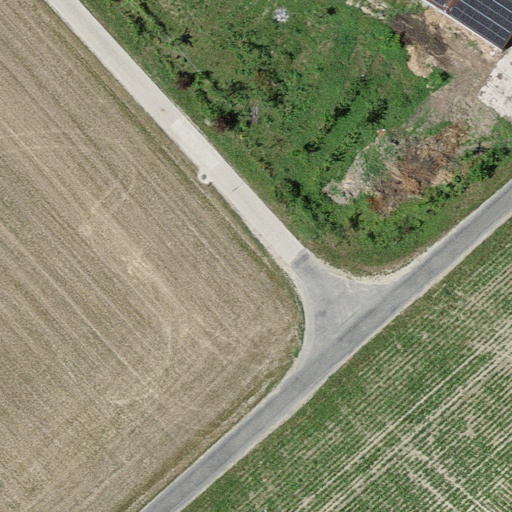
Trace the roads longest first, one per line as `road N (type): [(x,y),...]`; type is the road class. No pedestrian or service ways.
road 1 (track): [(61,0),(362,328)]
road 2 (track): [(155,511),(362,328)]
road 3 (track): [(362,328),(511,194)]
